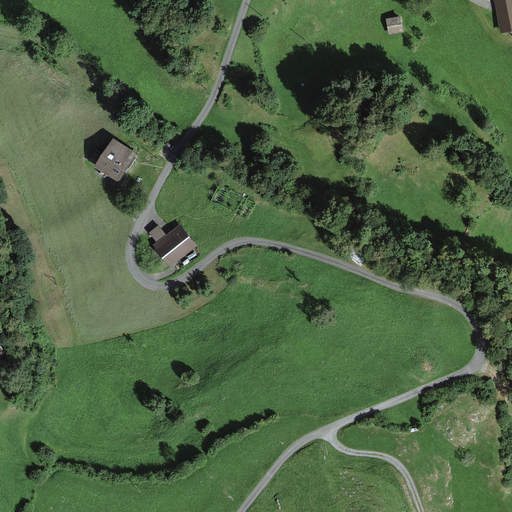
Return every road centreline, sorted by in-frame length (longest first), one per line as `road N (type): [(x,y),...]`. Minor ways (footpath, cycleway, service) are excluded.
road 1 (track): [(241,511),(306,439),(463,375),(482,351),(481,334),(462,308),(293,249),(231,244),(159,288),(133,267),(133,238),(207,111),(246,0)]
road 2 (track): [(328,428),(339,447),(400,465),(421,511)]
